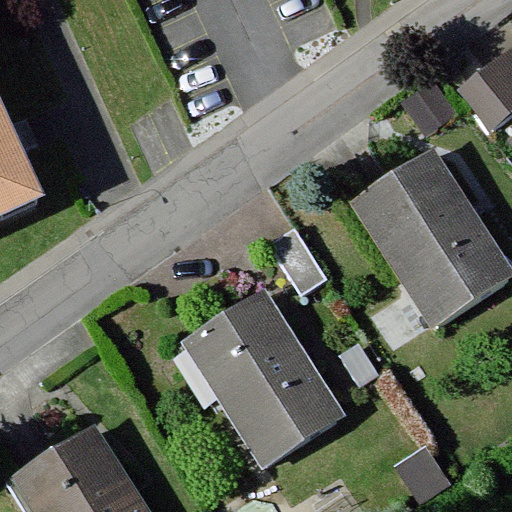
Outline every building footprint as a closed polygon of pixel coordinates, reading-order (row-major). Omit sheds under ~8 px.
[(511,54),(462,98),(499,140),(511,129),(511,54)] [(433,84),(403,106),(427,139),(457,117),(433,84)] [(0,133),(0,229),(36,213),(0,133)] [(511,267),(440,163),(360,217),(444,339),(511,292),(511,267)] [(270,301),(190,353),(271,477),(351,425),(270,301)] [(150,511),(103,439),(19,493),(31,511),(150,511)]
